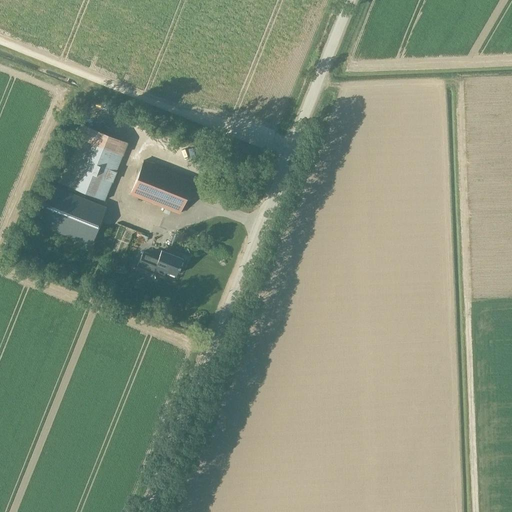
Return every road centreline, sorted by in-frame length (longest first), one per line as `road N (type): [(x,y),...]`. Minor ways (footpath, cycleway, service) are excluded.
road 1 (unclassified): [(145,511),(350,0)]
road 2 (unknown): [(288,154),(0,42)]
